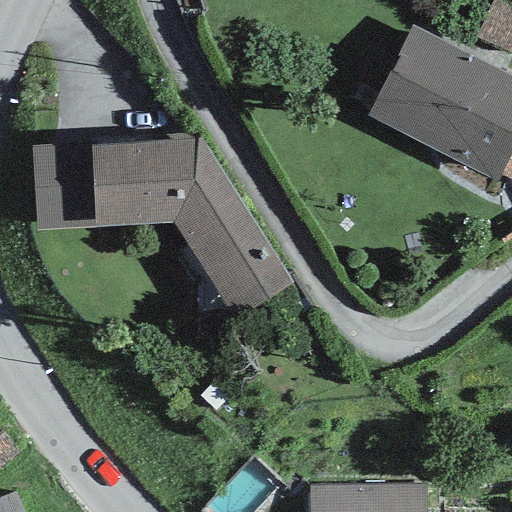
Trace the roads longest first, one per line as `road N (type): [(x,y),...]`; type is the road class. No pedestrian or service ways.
road 1 (residential): [(156,0),(197,86),(340,313),(360,331),(388,339),(416,334),(511,272)]
road 2 (tertiary): [(0,342),(79,458),(127,511)]
